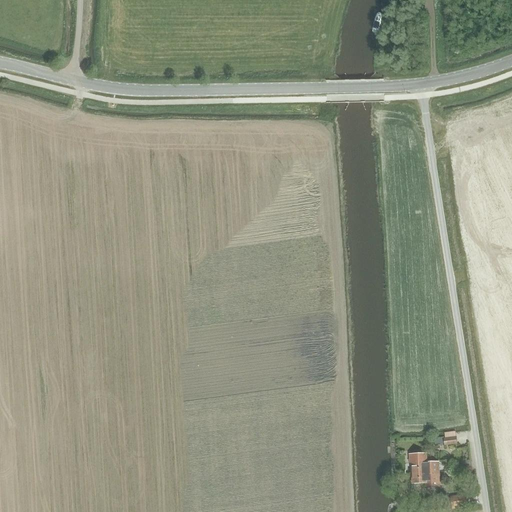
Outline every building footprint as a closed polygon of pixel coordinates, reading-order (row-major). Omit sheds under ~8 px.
[(457,437),(444,439),(443,438),(432,439),(433,447),(457,444),(457,437)] [(412,463),(412,473),(434,472),(434,475),(439,474),(439,472),(439,465),(439,461),(428,462),(427,454),(409,455),(409,463),(412,463)] [(413,484),(425,483),(425,488),(440,487),(440,483),(439,474),(434,475),(434,472),(412,473),(413,484)] [(469,472),(462,472),(462,482),(470,481),(469,472)] [(467,506),(466,501),(457,502),(456,496),(451,497),(452,508),(467,506)]
